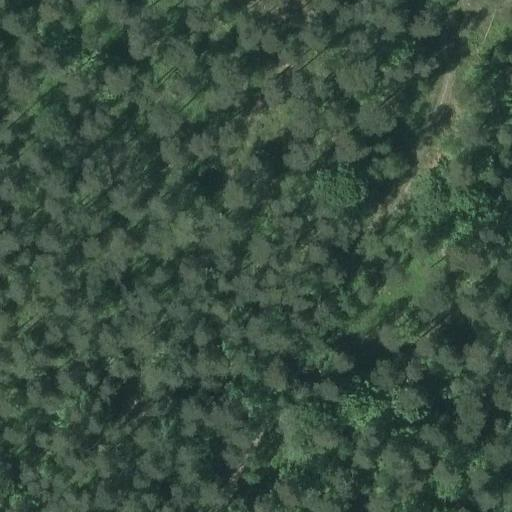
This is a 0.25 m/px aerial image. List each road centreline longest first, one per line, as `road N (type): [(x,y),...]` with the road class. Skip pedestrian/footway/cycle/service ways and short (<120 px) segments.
road 1 (track): [(229,511),(376,225),(410,192),(433,147),(449,88),(448,0)]
road 2 (track): [(393,208),(240,205),(109,180),(0,127)]
